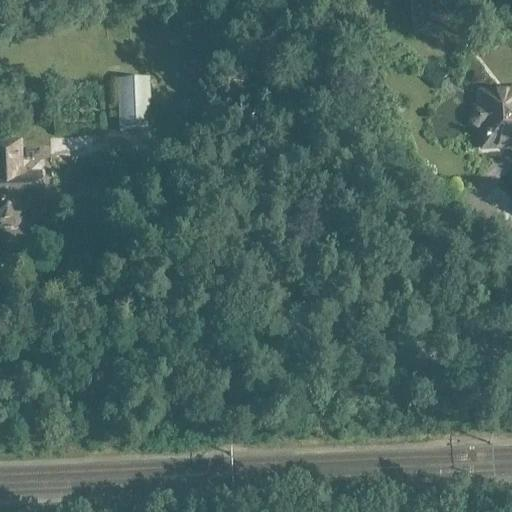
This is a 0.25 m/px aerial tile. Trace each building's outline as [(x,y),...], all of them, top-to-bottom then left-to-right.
[(447,0),(408,0),(413,34),(451,29),(447,0)] [(116,82),(119,132),(152,130),(149,81),(116,82)] [(508,153),(511,156),(511,89),(475,92),(476,109),(473,111),(470,114),(469,118),(468,123),(470,127),(473,130),(477,132),(479,153),(508,153)] [(390,106),(383,119),(394,125),(401,112),(390,106)] [(22,211),(44,211),(43,177),(27,177),(27,172),(22,172),(21,144),(0,144),(0,226),(16,227),(23,220),(22,211)]
